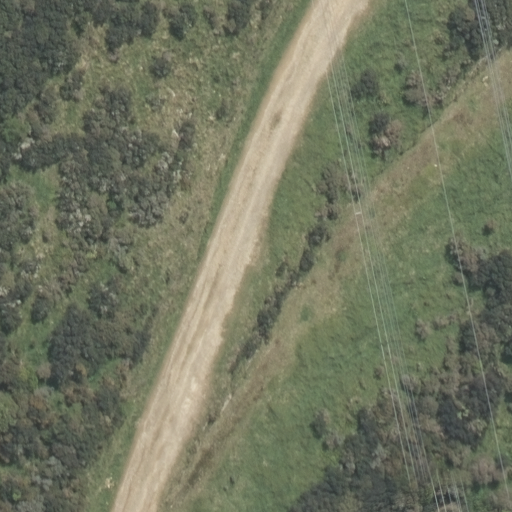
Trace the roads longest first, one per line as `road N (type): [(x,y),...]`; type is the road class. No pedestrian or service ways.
road 1 (track): [(136,511),(330,0)]
road 2 (track): [(173,511),(363,238),(511,90)]
